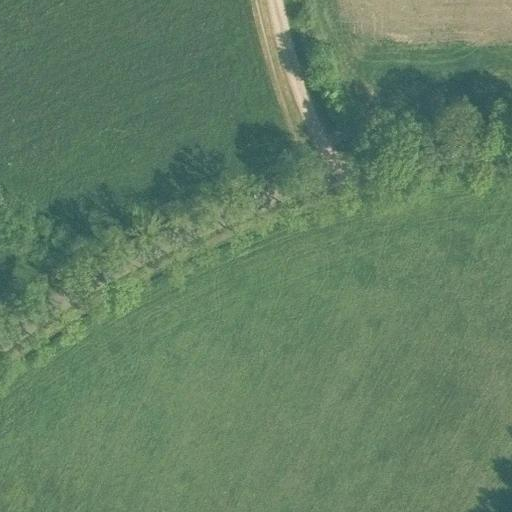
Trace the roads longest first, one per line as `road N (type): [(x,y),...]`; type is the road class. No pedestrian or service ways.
road 1 (unclassified): [(0,343),(116,269),(312,184),(394,164),(511,151)]
road 2 (track): [(337,176),(301,94),(276,0)]
